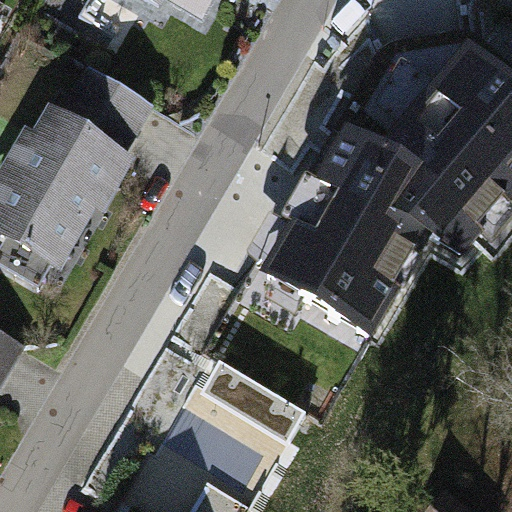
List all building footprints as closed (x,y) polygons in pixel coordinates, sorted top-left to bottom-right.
[(175,0),(203,16),(212,0),(175,0)] [(511,197),(511,93),(468,56),(381,158),(350,141),(268,279),(368,339),(427,238),(460,258),(511,197)] [(15,188),(0,213),(0,234),(21,247),(19,251),(34,259),(36,255),(56,267),(149,107),(94,76),(65,127),(54,121),(38,147),(27,141),(4,181),(15,188)] [(0,361),(11,344),(0,337),(0,361)] [(459,511),(448,502),(439,511),(459,511)]
